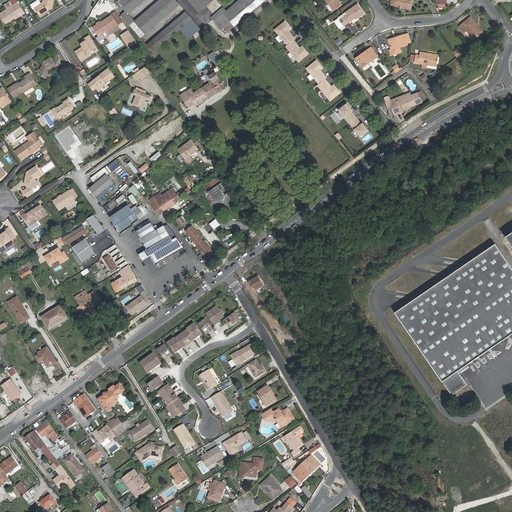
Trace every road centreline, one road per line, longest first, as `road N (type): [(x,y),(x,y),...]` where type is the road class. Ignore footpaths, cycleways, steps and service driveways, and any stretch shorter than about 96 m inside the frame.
road 1 (primary): [(226,272),(0,436)]
road 2 (primary): [(419,132),(226,272)]
road 3 (residential): [(257,322),(340,462)]
road 4 (residential): [(257,322),(181,368),(209,427)]
